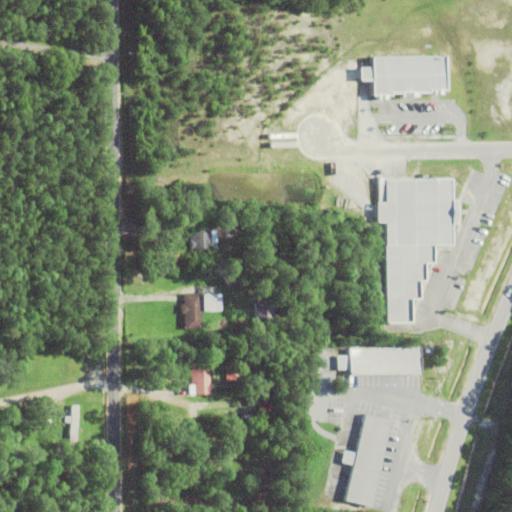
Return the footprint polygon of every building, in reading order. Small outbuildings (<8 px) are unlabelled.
[(439,91),(440,94),(431,94),(431,90),(427,90),(427,93),(415,93),(415,97),(399,97),(399,93),(389,93),(389,96),(384,96),(384,100),(375,100),(375,96),(370,96),(370,80),(358,81),(358,68),(370,67),(370,57),(445,57),(445,91),(439,91)] [(451,246),(432,246),(432,264),(424,264),(424,282),(418,283),(418,300),(409,300),(409,324),(384,324),(384,223),(375,223),(374,203),(384,203),(384,180),(431,180),(431,179),(450,179),(450,201),(454,201),(454,226),(451,226),(451,246)] [(216,231),(216,239),(210,239),(210,250),(189,250),(189,222),(201,222),(201,231),(216,231)] [(183,329),(183,315),(180,315),(180,305),(183,305),(183,302),(181,302),(181,296),(183,296),(183,294),(201,294),(201,329),(183,329)] [(255,328),(255,303),(274,303),(274,328),(255,328)] [(349,376),(349,371),(336,371),(335,356),(348,356),(348,349),(419,348),(419,375),(349,376)] [(193,396),(193,386),(190,386),(190,360),(213,359),(214,369),(208,370),(208,395),(193,396)] [(225,368),(244,368),(245,381),(225,381),(225,368)] [(69,442),(70,424),(64,423),(64,417),(70,417),(71,406),(78,406),(76,442),(69,442)] [(323,497),(344,410),(390,422),(369,509),(323,497)]
